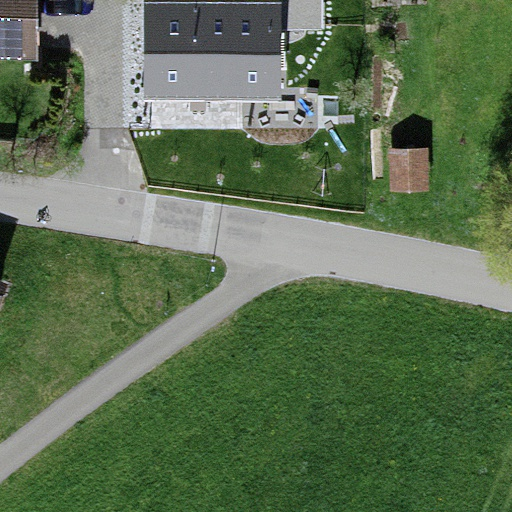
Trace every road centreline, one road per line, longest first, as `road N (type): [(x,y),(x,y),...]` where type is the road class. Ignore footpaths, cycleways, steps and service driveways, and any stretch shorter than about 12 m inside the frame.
road 1 (residential): [(0,459),(297,244)]
road 2 (residential): [(297,244),(0,194)]
road 3 (residential): [(511,288),(297,244)]
